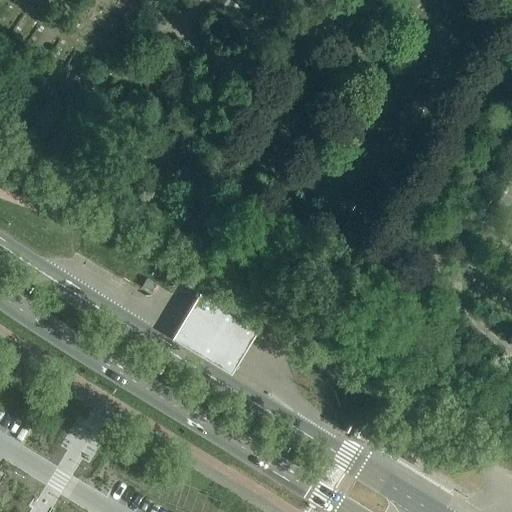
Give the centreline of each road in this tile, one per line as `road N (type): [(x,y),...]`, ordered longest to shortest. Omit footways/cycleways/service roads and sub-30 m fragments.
road 1 (secondary): [(427,511),(0,244)]
road 2 (secondary): [(0,287),(347,511)]
